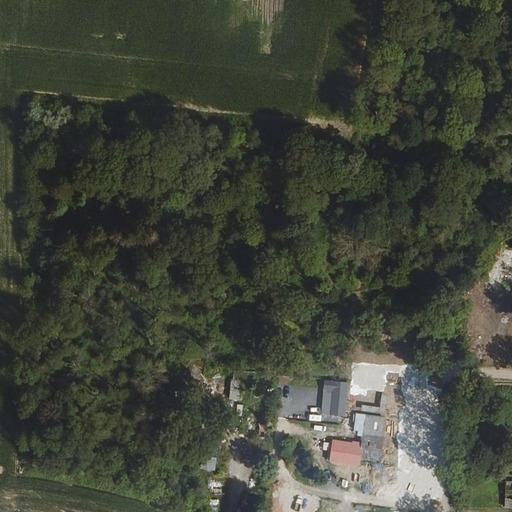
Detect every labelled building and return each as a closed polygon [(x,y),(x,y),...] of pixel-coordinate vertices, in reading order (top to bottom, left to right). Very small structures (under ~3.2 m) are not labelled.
[(154,146),(145,142),(140,155),(149,159),(154,146)] [(85,203),(80,210),(99,225),(104,219),(85,203)] [(52,238),(51,218),(40,219),(42,239),(52,238)] [(502,269),(500,279),(511,281),(511,257),(504,256),(502,269)] [(366,414),(356,414),(356,426),(365,426),(366,414)] [(362,435),(361,442),(359,459),(380,461),(382,437),(362,435)] [(359,459),(361,442),(354,441),(353,443),(330,442),(328,460),(359,463),(359,459)] [(216,469),(217,446),(201,445),(200,468),(216,469)] [(222,452),(221,459),(239,460),(240,452),(222,452)] [(226,461),(226,476),(241,477),(242,461),(226,461)] [(247,486),(246,493),(259,495),(260,488),(247,486)]
